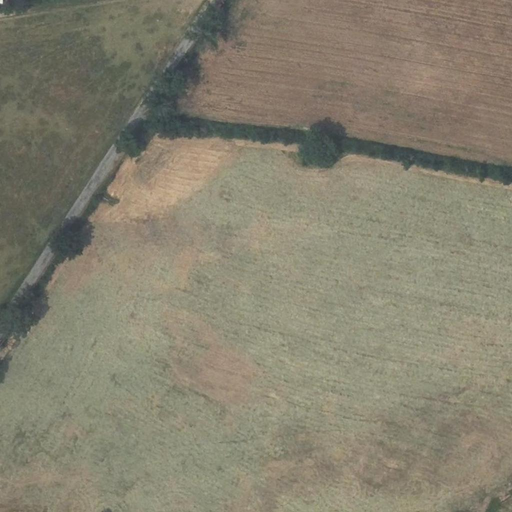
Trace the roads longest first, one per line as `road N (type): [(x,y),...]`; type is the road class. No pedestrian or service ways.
road 1 (unclassified): [(0,321),(127,119)]
road 2 (unclassified): [(216,0),(127,119)]
